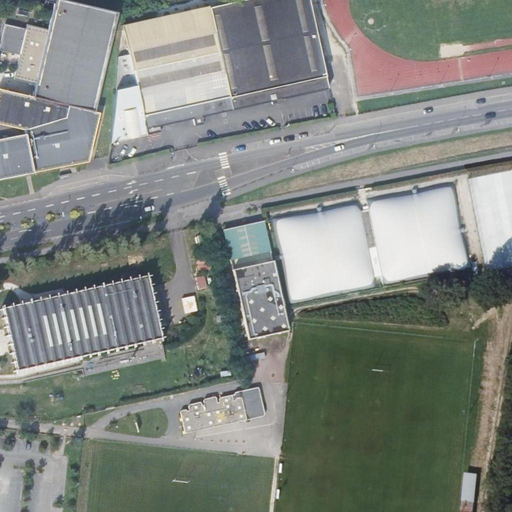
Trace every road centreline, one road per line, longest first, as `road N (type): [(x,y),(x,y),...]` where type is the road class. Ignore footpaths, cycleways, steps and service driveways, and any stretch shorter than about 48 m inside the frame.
road 1 (secondary): [(0,243),(443,120)]
road 2 (secondary): [(443,120),(356,131),(0,217)]
